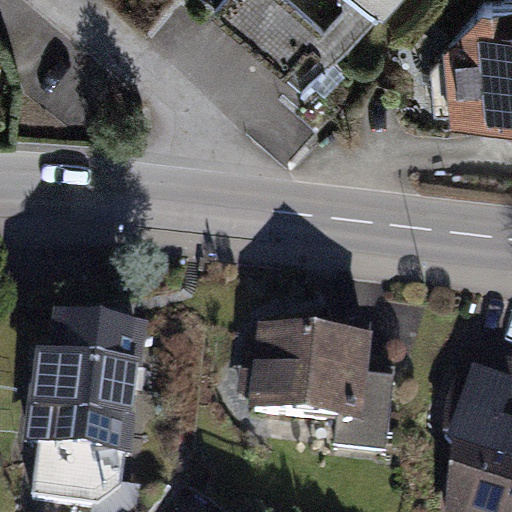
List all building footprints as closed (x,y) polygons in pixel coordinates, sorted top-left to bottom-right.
[(313,100),(396,0),(233,0),(217,20),(313,100)] [(511,13),(488,15),(440,63),(439,119),(511,113),(511,13)] [(141,455),(155,332),(57,321),(44,444),(141,455)] [(389,351),(266,333),(259,408),(381,424),(389,351)] [(471,459),(460,511),(511,511),(511,362),(479,346),(456,413),(471,459)]
